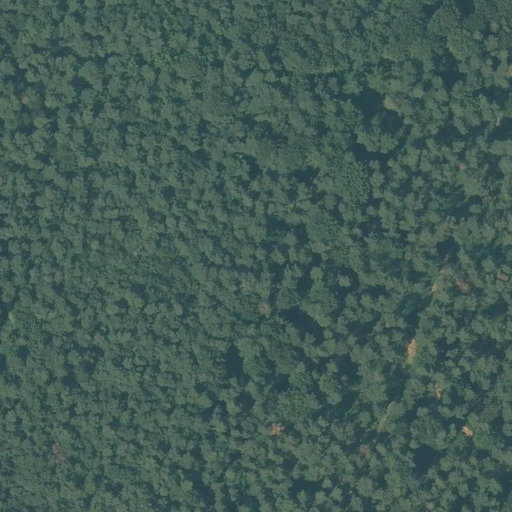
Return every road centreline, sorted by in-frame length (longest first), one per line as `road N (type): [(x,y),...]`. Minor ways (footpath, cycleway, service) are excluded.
road 1 (track): [(177,511),(336,74)]
road 2 (track): [(511,43),(336,74)]
